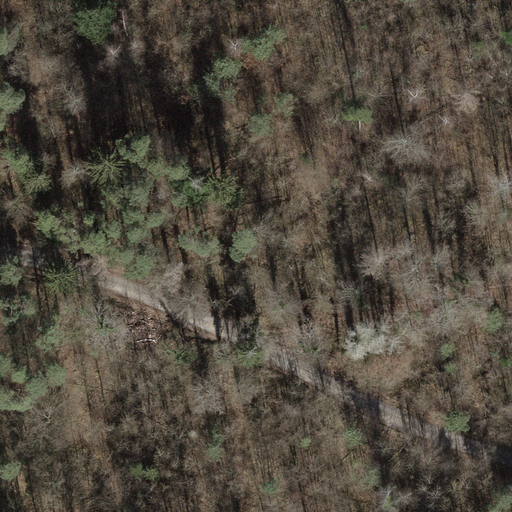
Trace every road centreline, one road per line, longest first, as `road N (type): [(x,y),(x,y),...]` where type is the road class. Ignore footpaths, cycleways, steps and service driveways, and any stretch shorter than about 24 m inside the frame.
road 1 (track): [(0,262),(125,296),(285,355),(418,430),(511,455)]
road 2 (track): [(285,355),(387,314),(511,297)]
